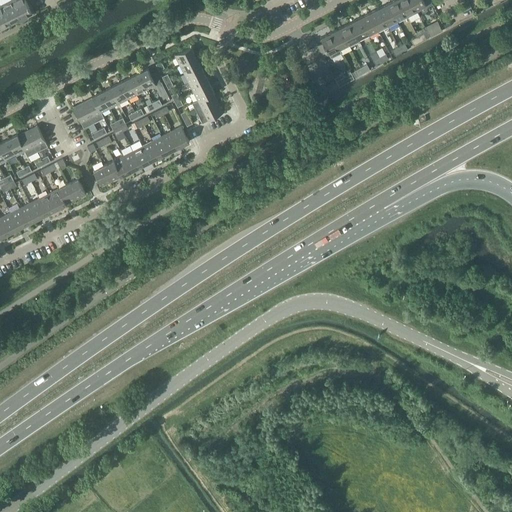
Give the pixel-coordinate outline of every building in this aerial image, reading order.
[(9,0),(1,5),(10,23),(21,17),(11,0),(9,0)] [(11,0),(21,17),(28,14),(29,15),(34,12),(31,5),(29,6),(26,0),(11,0)] [(408,16),(399,0),(393,0),(389,3),(398,21),(408,16)] [(416,9),(411,0),(399,0),(408,16),(412,24),(422,19),(418,11),(416,9)] [(411,0),(416,9),(432,1),(431,0),(411,0)] [(389,3),(379,8),(389,26),(398,21),(389,3)] [(0,27),(10,23),(1,5),(0,4),(0,27)] [(389,26),(379,8),(369,12),(379,31),(389,26)] [(379,31),(369,12),(360,17),(370,36),(379,31)] [(350,22),(360,41),(369,36),(370,36),(360,17),(350,22)] [(426,27),(431,36),(441,30),(437,21),(426,27)] [(340,27),(349,43),(350,46),(360,41),(350,22),(340,27)] [(349,43),(340,27),(331,32),(339,48),(349,43)] [(341,52),(339,48),(331,32),(321,37),(323,41),(318,44),(323,56),(329,53),(331,57),(341,52)] [(418,36),(421,41),(427,38),(424,32),(418,36)] [(421,41),(418,36),(411,39),(414,44),(421,41)] [(399,46),(402,51),(408,48),(405,43),(399,46)] [(179,63),(196,55),(191,46),(175,54),(179,63)] [(402,51),(399,46),(392,49),(395,55),(402,51)] [(380,56),(383,62),(389,58),(386,53),(380,56)] [(184,72),(200,64),(196,55),(179,63),(184,72)] [(383,62),(380,56),(373,60),(376,65),(383,62)] [(161,61),(156,64),(159,70),(165,67),(161,61)] [(200,64),(184,72),(189,81),(205,73),(200,64)] [(361,67),(364,72),(370,69),(367,64),(361,67)] [(364,72),(361,67),(354,70),(357,76),(364,72)] [(139,72),(147,89),(156,84),(148,68),(139,72)] [(334,77),(336,80),(339,86),(354,78),(350,69),(334,77)] [(129,77),(138,93),(147,89),(139,72),(129,77)] [(165,82),(170,79),(167,73),(162,76),(165,82)] [(193,90),(209,82),(205,73),(189,81),(193,90)] [(120,81),(129,98),(138,93),(129,77),(120,81)] [(170,79),(165,82),(168,89),(174,86),(170,79)] [(111,86),(120,102),(129,98),(120,81),(111,86)] [(193,90),(198,99),(198,100),(213,93),(215,92),(209,82),(193,90)] [(102,91),(110,107),(120,102),(111,86),(102,91)] [(110,107),(102,91),(92,96),(93,97),(100,112),(101,112),(110,107)] [(174,100),(180,97),(177,91),(171,94),(174,100)] [(197,112),(218,102),(213,93),(198,100),(198,99),(192,102),(197,112)] [(84,101),(94,122),(104,117),(101,112),(100,112),(93,97),(84,101)] [(180,97),(174,100),(178,107),(183,104),(180,97)] [(153,101),(156,107),(162,104),(159,99),(153,101)] [(94,122),(84,101),(74,106),(74,105),(73,105),(84,127),(94,122)] [(156,107),(153,101),(147,105),(149,110),(156,107)] [(218,102),(197,112),(202,122),(224,111),(224,110),(223,111),(218,102)] [(161,109),(163,114),(169,111),(167,106),(161,109)] [(163,114),(161,109),(154,112),(157,118),(163,114)] [(184,119),(189,116),(186,110),(181,113),(184,119)] [(138,116),(135,111),(127,115),(130,120),(138,116)] [(141,118),(144,124),(150,121),(147,115),(141,118)] [(189,116),(184,119),(187,126),(193,123),(189,116)] [(120,126),(126,123),(123,117),(117,120),(120,126)] [(144,124),(141,118),(135,122),(137,127),(144,124)] [(113,129),(120,126),(117,120),(110,124),(113,129)] [(126,123),(120,126),(123,131),(128,128),(126,123)] [(27,130),(38,151),(48,146),(37,124),(36,124),(36,125),(27,130)] [(98,130),(101,135),(107,132),(104,126),(98,130)] [(120,126),(113,129),(116,135),(123,131),(120,126)] [(172,131),(180,146),(189,141),(182,126),(172,131)] [(38,151),(27,130),(18,135),(26,150),(25,150),(27,156),(38,151)] [(101,135),(98,130),(92,133),(94,138),(101,135)] [(180,146),(172,131),(162,135),(170,151),(180,146)] [(16,155),(25,150),(26,150),(18,135),(18,134),(7,139),(16,155)] [(102,138),(105,144),(112,140),(109,135),(102,138)] [(170,151),(162,135),(152,140),(160,156),(170,151)] [(105,144),(102,138),(96,141),(99,147),(105,144)] [(0,142),(0,146),(7,159),(16,155),(7,139),(0,142)] [(160,156),(152,140),(143,145),(150,161),(160,156)] [(87,146),(90,152),(96,149),(93,143),(87,146)] [(150,161),(143,145),(133,150),(141,166),(150,161)] [(141,166),(133,150),(123,155),(131,171),(141,166)] [(41,158),(44,164),(51,161),(48,155),(41,158)] [(131,171),(123,155),(113,160),(121,176),(131,171)] [(44,164),(41,158),(35,161),(38,167),(44,164)] [(63,158),(57,161),(60,167),(66,164),(63,158)] [(121,176),(113,160),(104,165),(111,181),(121,176)] [(48,166),(50,171),(56,168),(54,163),(48,166)] [(22,168),(25,173),(31,170),(28,165),(22,168)] [(111,181),(104,165),(94,170),(102,185),(111,181)] [(50,171),(48,166),(41,169),(44,175),(50,171)] [(25,173),(22,168),(16,171),(19,177),(25,173)] [(28,175),(31,181),(37,178),(34,172),(28,175)] [(4,177),(7,182),(14,179),(11,174),(4,177)] [(31,181),(28,175),(22,179),(25,184),(31,181)] [(68,183),(76,198),(86,193),(78,178),(68,183)] [(7,182),(10,188),(17,185),(14,179),(7,182)] [(7,182),(1,185),(4,191),(10,188),(7,182)] [(76,198),(68,183),(59,188),(67,203),(76,198)] [(67,203),(59,188),(49,193),(57,208),(67,203)] [(57,208),(49,193),(39,197),(47,213),(57,208)] [(47,213),(39,197),(30,202),(37,218),(47,213)] [(37,218),(30,202),(20,207),(28,223),(37,218)] [(28,223),(20,207),(10,212),(18,228),(28,223)] [(18,228),(10,212),(0,217),(8,233),(18,228)] [(0,236),(8,233),(0,217),(0,236)]
